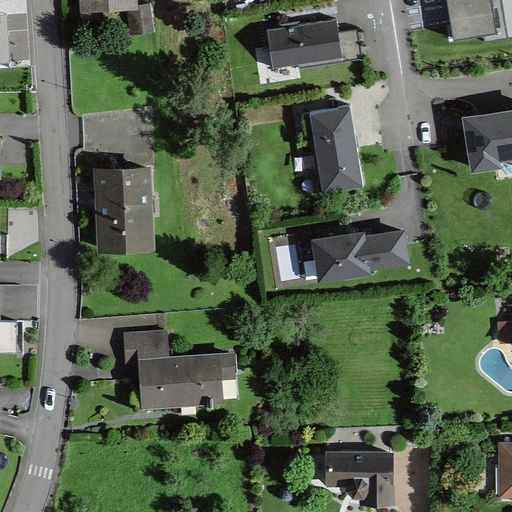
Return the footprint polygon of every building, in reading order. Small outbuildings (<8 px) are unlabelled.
[(83,0),(84,12),(95,11),(95,1),(115,0),(83,0)] [(449,0),(455,35),(485,30),(499,28),(496,8),(505,7),(503,0),(449,0)] [(499,28),(485,30),(486,39),(509,35),(505,7),(496,8),(499,28)] [(268,26),(274,63),(302,58),(304,65),(366,53),(361,24),(342,28),(339,13),(268,26)] [(352,101),(305,109),(310,135),(312,134),(317,163),(317,164),(326,162),(330,186),(365,180),(359,144),(354,145),(347,103),(352,102),(352,101)] [(352,102),(347,103),(354,145),(359,144),(352,102)] [(511,105),(467,113),(475,164),(498,160),(497,154),(511,151),(511,105)] [(315,188),(330,186),(326,162),(317,164),(317,163),(311,164),(315,188)] [(103,246),(129,244),(128,237),(152,236),(150,165),(99,167),(103,246)] [(363,229),(316,236),(319,254),(322,273),(345,270),(345,275),(369,271),(367,261),(407,255),(403,227),(364,233),(363,229)] [(307,275),(322,273),(319,254),(305,257),(307,275)] [(0,347),(18,348),(18,317),(0,317),(0,347)] [(126,342),(167,339),(166,328),(125,330),(126,342)] [(168,355),(167,339),(126,342),(128,359),(143,358),(168,355)] [(233,351),(168,355),(143,358),(146,401),(210,398),(209,401),(218,402),(218,397),(222,396),(221,372),(234,371),(233,351)] [(511,439),(502,440),(501,491),(511,490),(511,439)] [(392,448),(329,450),(329,478),(348,478),(349,484),(354,490),(363,488),(364,497),(381,497),(393,497),(392,448)]
